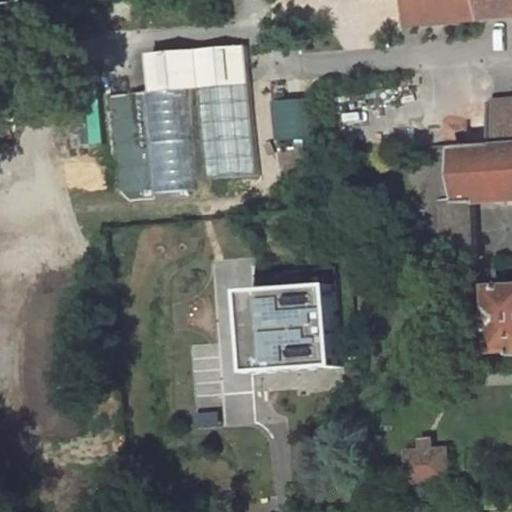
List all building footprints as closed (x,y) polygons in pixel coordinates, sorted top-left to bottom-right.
[(511,0),(407,0),(410,9),(444,6),(445,23),(511,16),(511,0)] [(444,6),(410,9),(411,26),(445,23),(444,6)] [(252,86),(248,49),(151,57),(154,94),(202,90),(252,86)] [(252,86),(202,90),(210,181),(259,177),(252,86)] [(316,135),(314,98),(274,100),(277,137),(316,135)] [(511,101),(491,104),(495,146),(511,144),(511,101)] [(511,144),(495,146),(459,149),(461,181),(462,204),(476,203),(511,200),(511,144)] [(459,149),(368,155),(369,185),(461,181),(459,149)] [(450,204),(454,266),(479,265),(476,203),(462,204),(450,204)] [(440,205),(443,267),(454,266),(450,204),(440,205)] [(258,372),(347,367),(342,283),(254,288),(258,372)] [(511,286),(496,288),(499,353),(511,352),(511,286)] [(411,453),(413,482),(453,479),(451,449),(436,450),(435,441),(425,442),(426,451),(411,453)]
